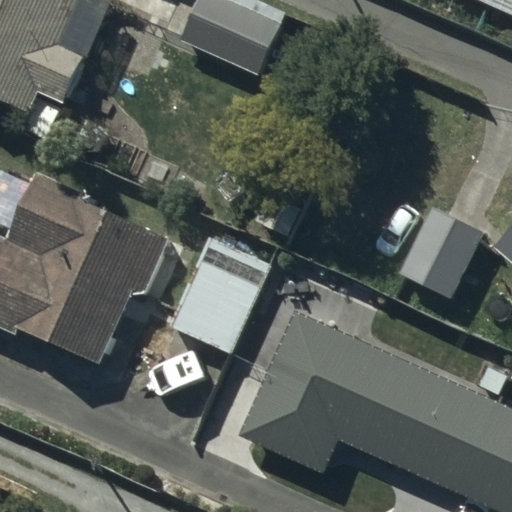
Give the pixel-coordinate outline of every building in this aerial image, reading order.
[(94,0),(0,0),(0,109),(35,125),(47,98),(74,110),(94,66),(70,55),(94,0)] [(289,35),(214,0),(192,48),(267,83),(289,35)] [(511,0),(472,0),(511,18),(511,0)] [(180,247),(45,185),(14,251),(7,248),(0,262),(0,328),(104,377),(138,304),(151,310),(180,247)] [(298,210),(269,196),(256,224),(285,238),(298,210)] [(491,243),(443,220),(412,285),(459,308),(491,243)] [(277,268),(219,241),(178,328),(237,355),(277,268)] [(511,511),(511,416),(301,323),(245,449),(328,486),(343,453),(477,511),(511,511)] [(511,383),(494,376),(486,393),(503,400),(511,383)]
